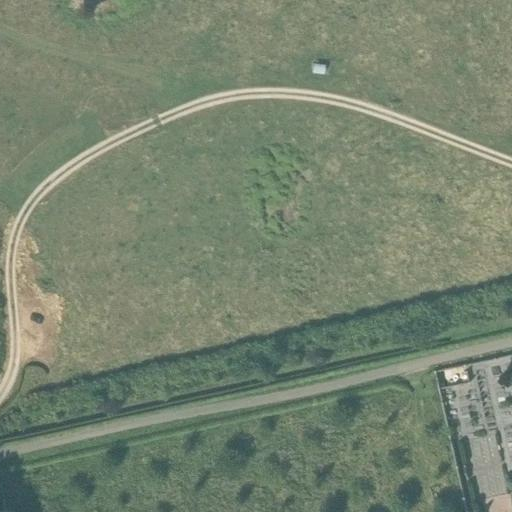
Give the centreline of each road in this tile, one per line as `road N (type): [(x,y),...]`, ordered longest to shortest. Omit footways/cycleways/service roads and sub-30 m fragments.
road 1 (track): [(511,167),(309,98),(234,95),(180,109),(41,187),(12,248),(15,338),(0,391)]
road 2 (unclassified): [(511,344),(0,456)]
